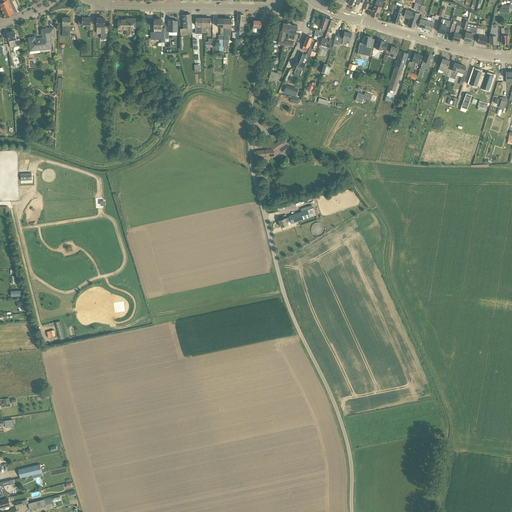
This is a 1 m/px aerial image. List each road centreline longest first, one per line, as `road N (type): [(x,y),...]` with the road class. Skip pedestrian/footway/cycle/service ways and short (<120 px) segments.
road 1 (unclassified): [(351,511),(344,431),(283,291),(252,167),(249,117),(261,58)]
road 2 (track): [(101,217),(114,220),(125,259),(116,273),(69,293),(31,276),(18,222),(24,156)]
road 3 (residential): [(511,57),(466,51),(311,0)]
road 4 (track): [(24,156),(98,178),(101,217),(19,229)]
